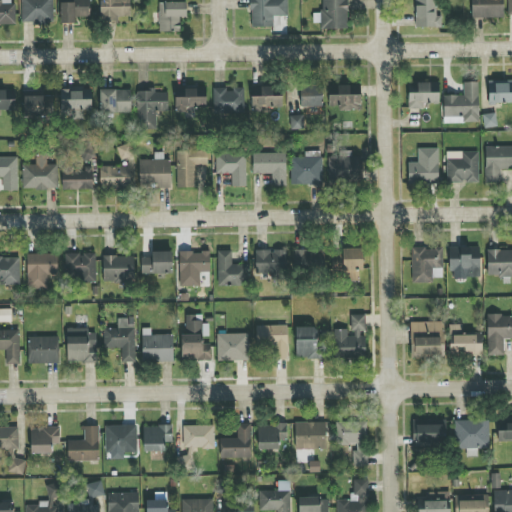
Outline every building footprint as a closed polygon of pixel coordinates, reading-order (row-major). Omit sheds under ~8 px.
[(0,0),(0,24),(15,24),(13,0),(0,0)] [(53,0),(21,0),(22,24),(54,23),(53,0)] [(76,18),(90,18),(89,0),(74,0),(74,3),(60,3),(61,24),(76,24),(76,18)] [(99,0),(100,22),(118,22),(118,16),(130,16),(129,0),(99,0)] [(287,0),(250,0),(251,28),(273,27),(273,16),(288,16),(287,0)] [(348,29),(347,0),(321,0),(322,12),(313,13),(314,23),(320,23),(320,30),(348,29)] [(415,0),(415,27),(441,27),(441,16),(437,16),(436,0),(415,0)] [(471,0),(472,18),(504,18),(503,0),(471,0)] [(160,32),(181,32),(180,17),(187,17),(187,3),(159,3),(159,13),(152,13),(152,25),(160,25),(160,32)] [(511,103),(511,81),(488,82),(488,104),(511,103)] [(443,96),(444,123),(479,123),(479,82),(464,83),(464,96),(443,96)] [(408,83),(409,109),(423,109),(423,104),(439,104),(439,83),(408,83)] [(300,107),(322,108),(322,87),(300,86),(300,107)] [(329,106),(340,106),(340,111),(361,110),(360,86),(329,87),(329,106)] [(273,87),(252,87),(251,111),(263,111),(263,108),(282,108),(282,97),(272,96),(273,87)] [(206,109),(205,88),(175,89),(175,109),(206,109)] [(214,89),(214,114),(244,113),(244,89),(214,89)] [(0,110),(15,111),(15,90),(0,90),(0,110)] [(92,112),(91,90),(61,91),(62,120),(83,119),(83,112),(92,112)] [(131,113),(132,90),(100,90),(100,113),(131,113)] [(137,90),(138,130),(156,129),(156,112),(168,112),(167,92),(155,93),(155,90),(137,90)] [(23,96),(23,117),(53,117),(52,96),(23,96)] [(498,127),(496,113),(482,115),(484,129),(498,127)] [(290,116),(290,129),(303,129),(303,116),(290,116)] [(485,183),(503,183),(503,169),(511,169),(511,147),(486,147),(485,183)] [(439,184),(438,148),(418,149),(418,163),(408,163),(409,184),(439,184)] [(176,151),(177,188),(196,188),(195,166),(208,166),(208,151),(176,151)] [(290,185),(322,185),(322,152),(305,152),(305,158),(291,158),(290,185)] [(328,158),(329,182),(363,181),(362,157),(352,157),(351,152),(340,152),(341,158),(328,158)] [(478,152),(447,152),(447,183),(479,183),(478,152)] [(171,187),(170,160),(163,160),(163,153),(155,153),(155,160),(139,160),(140,188),(171,187)] [(216,174),(232,174),(232,187),(246,187),(246,153),(216,154),(216,174)] [(286,153),(253,154),(253,174),(271,174),(272,188),(286,187),(286,153)] [(23,190),(58,189),(57,165),(47,165),(47,154),(36,155),(36,165),(22,165),(23,190)] [(17,157),(0,157),(0,177),(2,178),(3,191),(18,191),(17,157)] [(100,166),(100,188),(130,189),(130,167),(100,166)] [(62,190),(93,190),(93,167),(84,167),(62,168),(62,190)] [(480,247),(449,248),(449,272),(464,271),(464,277),(480,277),(480,247)] [(360,281),(359,272),(363,272),(362,248),(342,249),(343,281),(360,281)] [(433,283),(433,278),(443,277),(442,248),(411,248),(412,283),(433,283)] [(295,250),(296,269),(324,269),(323,249),(295,250)] [(255,250),(255,274),(286,275),(287,251),(255,250)] [(488,278),(511,277),(511,250),(487,251),(488,278)] [(232,251),(217,251),(218,286),(248,285),(247,264),(232,265),(232,251)] [(141,275),(172,274),(171,252),(152,252),(152,257),(141,258),(141,275)] [(209,252),(179,252),(180,287),(210,286),(209,252)] [(27,255),(27,289),(48,289),(48,276),(58,275),(57,254),(27,255)] [(96,254),(65,254),(64,278),(83,278),(83,282),(95,282),(96,254)] [(103,283),(134,282),(134,256),(103,257),(103,283)] [(0,258),(0,284),(20,284),(20,258),(0,258)] [(11,309),(0,309),(0,322),(11,322),(11,309)] [(504,340),(511,339),(511,314),(487,316),(488,356),(504,356),(504,340)] [(211,360),(211,344),(206,344),(206,325),(202,325),(202,315),(186,315),(186,335),(181,335),(182,361),(211,360)] [(335,330),(335,358),(366,357),(365,334),(366,334),(365,315),(352,315),(352,337),(348,337),(348,329),(335,330)] [(121,349),(122,363),(135,362),(134,318),(118,319),(118,329),(103,329),(104,349),(121,349)] [(411,358),(444,357),(443,322),(410,323),(411,358)] [(462,335),(462,325),(450,325),(449,354),(482,355),(482,335),(462,335)] [(288,360),(287,326),(257,326),(258,349),(272,349),(272,360),(288,360)] [(296,328),(296,359),(322,359),(323,328),(296,328)] [(143,362),(174,362),(173,335),(151,335),(151,329),(142,329),(143,362)] [(0,350),(6,350),(6,365),(20,365),(20,331),(0,330),(0,350)] [(97,363),(96,330),(67,330),(67,363),(97,363)] [(218,361),(249,361),(248,334),(217,335),(218,361)] [(29,364),(59,364),(59,337),(28,337),(29,364)] [(489,420),(455,421),(455,449),(467,449),(467,457),(477,457),(477,449),(489,449),(489,420)] [(498,441),(511,440),(511,420),(497,421),(498,441)] [(296,450),(327,449),(326,422),(295,423),(296,450)] [(367,422),(336,422),(336,445),(354,445),(354,467),(367,467),(367,422)] [(413,445),(443,447),(445,424),(413,423),(413,445)] [(220,439),(220,459),(252,458),(251,424),(237,424),(238,439),(220,439)] [(287,425),(258,424),(258,450),(280,450),(280,440),(287,441),(287,425)] [(107,426),(107,460),(125,460),(125,453),(137,453),(137,425),(107,426)] [(215,426),(183,425),(183,448),(214,449),(215,426)] [(67,441),(68,462),(99,461),(99,426),(84,427),(84,440),(67,441)] [(172,426),(143,426),(144,452),(165,452),(165,443),(173,443),(172,426)] [(0,449),(19,449),(18,427),(0,428),(0,449)] [(31,454),(51,453),(51,445),(60,445),(60,427),(30,428),(31,454)] [(9,474),(25,474),(25,460),(14,459),(14,450),(10,450),(9,474)] [(337,511),(367,511),(367,501),(359,501),(359,496),(368,496),(368,480),(352,480),(353,500),(337,500),(337,511)] [(86,485),(89,499),(105,496),(101,481),(86,485)] [(511,511),(511,490),(494,491),(494,511),(511,511)] [(259,511),(276,511),(290,511),(290,491),(259,492),(259,511)] [(139,511),(138,492),(107,494),(108,511),(139,511)] [(417,511),(449,511),(449,493),(427,493),(428,500),(418,500),(417,511)] [(455,496),(454,511),(488,511),(488,495),(455,496)] [(327,511),(328,497),(299,498),(298,511),(327,511)] [(212,511),(213,499),(182,500),(182,511),(212,511)] [(0,501),(0,511),(21,511),(22,511),(17,511),(13,511),(14,502),(0,501)] [(146,511),(167,511),(167,501),(146,501),(146,511)] [(253,511),(253,508),(237,508),(237,511),(231,511),(231,503),(223,504),(223,511),(220,511),(219,511),(253,511)]
